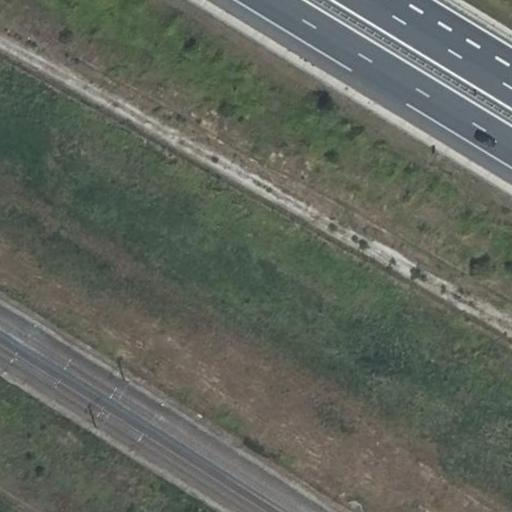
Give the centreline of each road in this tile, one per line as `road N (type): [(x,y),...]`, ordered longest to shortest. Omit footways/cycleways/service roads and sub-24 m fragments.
road 1 (motorway): [(270,0),(511,147)]
road 2 (motorway): [(511,76),(385,0)]
